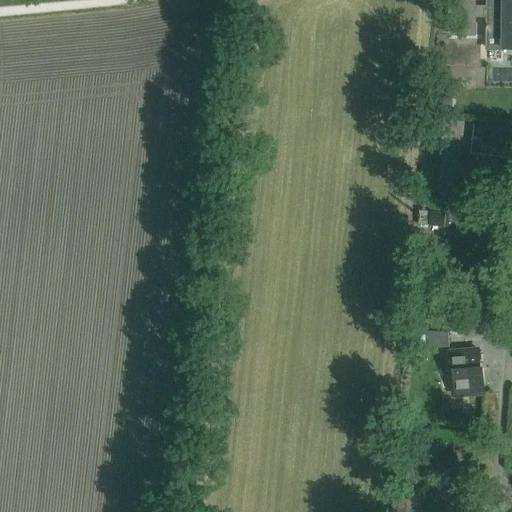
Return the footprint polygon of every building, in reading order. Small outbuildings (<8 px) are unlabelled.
[(450,0),(450,35),(462,35),(462,19),(475,19),(474,0),(450,0)] [(511,0),(488,0),(487,49),(511,48),(511,0)] [(484,154),(504,156),(506,143),(511,143),(511,130),(475,127),(474,141),(473,141),(472,153),(484,154)] [(502,251),(482,234),(461,258),(481,275),(502,251)] [(479,352),(454,353),(456,399),(485,397),(484,374),(480,374),(479,352)] [(472,495),(456,467),(443,475),(443,474),(433,480),(439,491),(449,507),(440,511),(464,511),(459,502),(472,495)]
